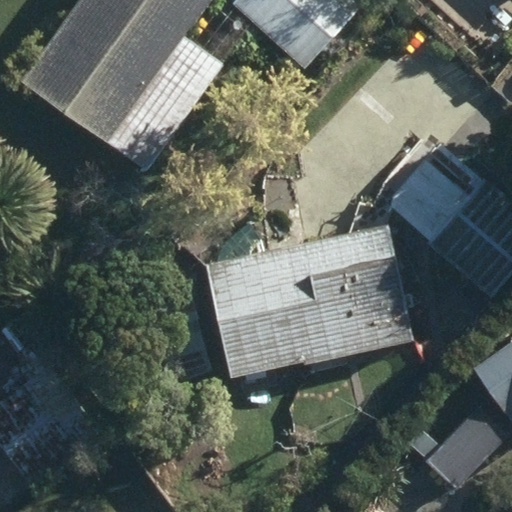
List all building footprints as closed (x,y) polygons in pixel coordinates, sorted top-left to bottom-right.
[(78,0),(21,79),(147,171),(222,69),(179,37),(205,0),(78,0)] [(235,0),(234,2),(306,67),(361,5),(355,0),(235,0)] [(398,61),(447,96),(467,70),(418,34),(398,61)] [(432,238),(492,293),(511,271),(511,199),(486,176),(477,187),(436,149),(394,195),(436,234),(432,238)] [(207,261),(230,375),(412,340),(391,226),(207,261)] [(511,341),(476,368),(511,417),(511,341)] [(0,402),(0,442),(32,486),(91,442),(39,374),(0,402)] [(425,461),(453,488),(506,436),(479,408),(425,461)] [(177,476),(197,500),(239,466),(219,442),(177,476)] [(378,468),(397,495),(425,473),(406,448),(378,468)]
